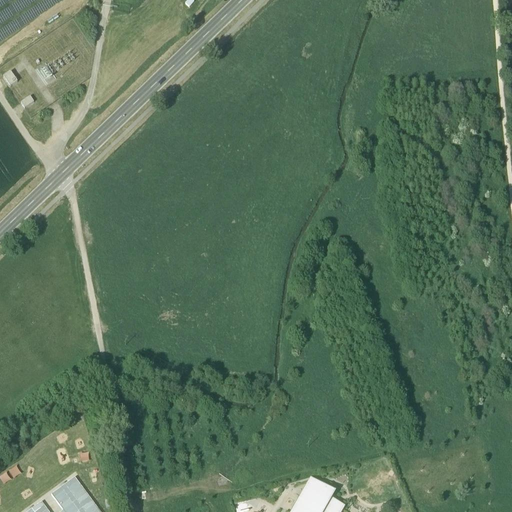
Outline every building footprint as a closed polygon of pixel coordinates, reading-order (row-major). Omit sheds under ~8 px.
[(46,85),(55,79),(47,64),(37,69),(46,85)] [(10,72),(3,76),(9,87),(17,83),(10,72)] [(30,96),(21,103),(25,109),(35,101),(30,96)] [(63,511),(98,511),(74,479),(52,496),(62,511),(63,511)] [(312,482),(294,511),(339,511),(342,508),(323,497),(327,491),(312,482)] [(47,511),(41,503),(28,511),(47,511)]
